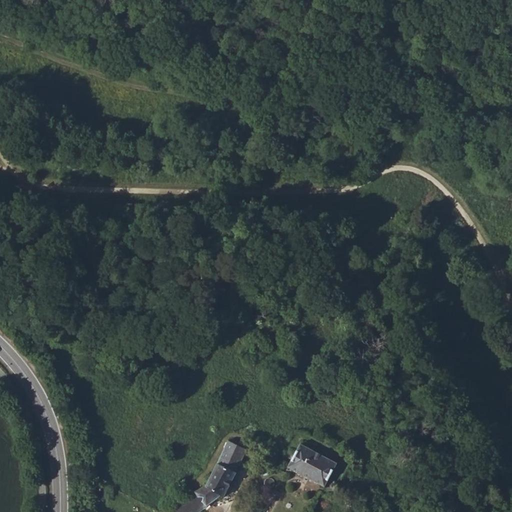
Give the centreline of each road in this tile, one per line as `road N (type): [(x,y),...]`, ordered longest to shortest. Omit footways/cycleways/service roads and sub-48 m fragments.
road 1 (track): [(511,317),(475,232),(422,173),(387,171),(346,189),(220,194),(41,186),(13,167)]
road 2 (secondary): [(59,511),(49,424),(35,390),(0,347)]
